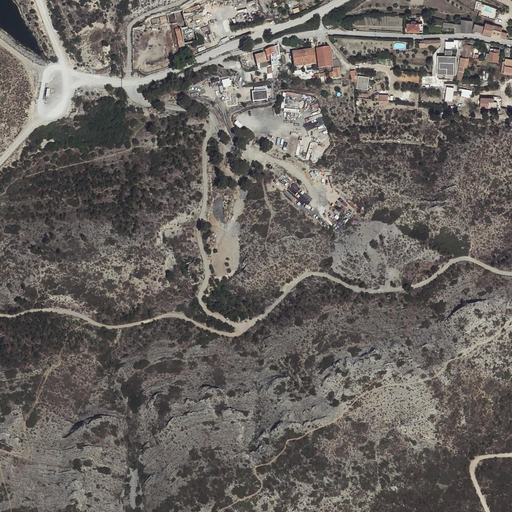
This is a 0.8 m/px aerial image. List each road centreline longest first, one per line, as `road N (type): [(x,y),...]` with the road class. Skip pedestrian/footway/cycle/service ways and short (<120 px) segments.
road 1 (track): [(511,274),(466,256),(428,283),(388,290),(306,273),(236,332),(168,312),(140,324),(100,326),(66,304),(0,313)]
road 2 (unclassified): [(342,0),(129,84),(148,97),(253,48)]
road 3 (residential): [(253,48),(322,31),(511,43)]
road 4 (track): [(189,0),(130,23),(129,84)]
